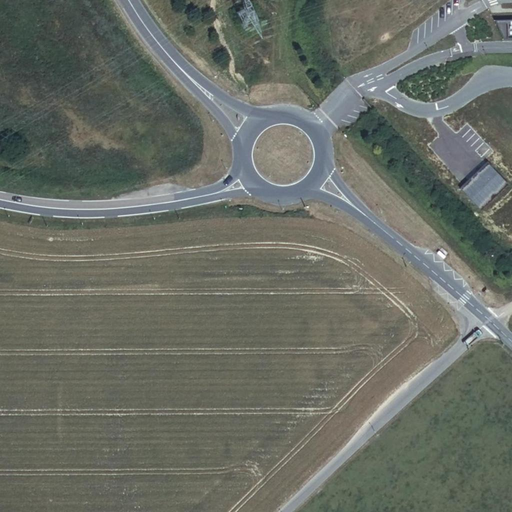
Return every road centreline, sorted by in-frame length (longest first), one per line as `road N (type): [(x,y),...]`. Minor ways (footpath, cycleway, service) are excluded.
road 1 (unclassified): [(289,511),(490,321)]
road 2 (trunk): [(198,197),(69,210),(0,200)]
road 3 (secondary): [(369,221),(490,321)]
road 4 (secondary): [(126,0),(210,97)]
